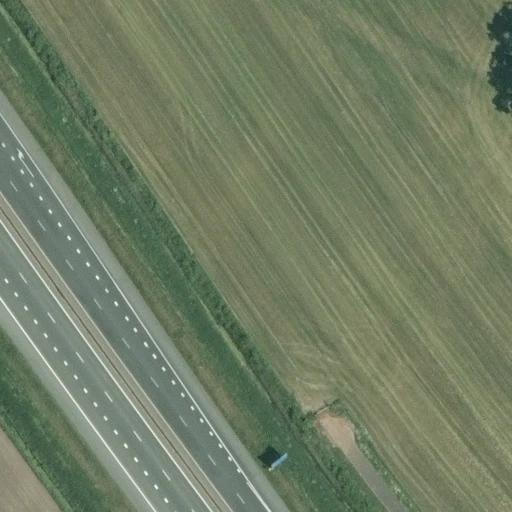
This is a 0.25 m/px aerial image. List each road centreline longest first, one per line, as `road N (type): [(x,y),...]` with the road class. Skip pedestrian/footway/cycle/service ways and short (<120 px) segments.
road 1 (motorway): [(247,511),(0,168)]
road 2 (motorway): [(0,247),(193,511)]
